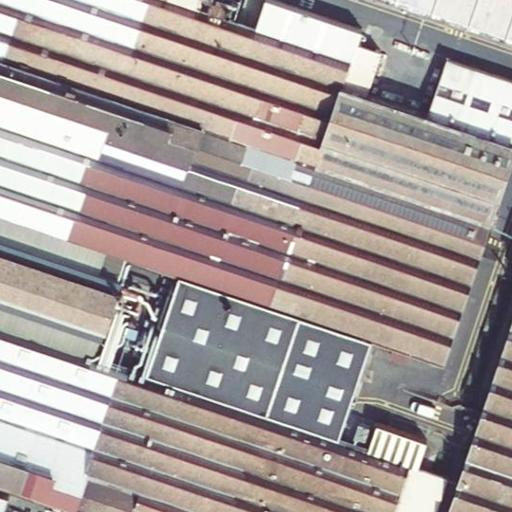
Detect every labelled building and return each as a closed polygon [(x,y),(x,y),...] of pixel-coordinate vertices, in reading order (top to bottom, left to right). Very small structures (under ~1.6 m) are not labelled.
[(0,0),(0,217),(129,260),(182,278),(376,342),(390,347),(404,352),(438,363),(511,147),(511,144),(511,85),(451,65),(433,120),(346,91),(354,66),(364,36),(281,9),(269,38),(204,17),(209,0),(0,0)] [(511,0),(379,0),(511,43),(511,0)] [(129,260),(0,217),(0,332),(96,364),(129,260)] [(376,342),(182,278),(149,381),(341,445),(344,438),(376,342)] [(434,511),(448,472),(423,464),(432,438),(380,421),(372,447),(344,438),(341,445),(149,381),(96,364),(0,332),(0,483),(85,511),(434,511)] [(511,511),(511,336),(452,511),(511,511)] [(404,352),(390,347),(386,358),(401,362),(404,352)] [(0,511),(6,511),(12,496),(0,492),(0,511)]
